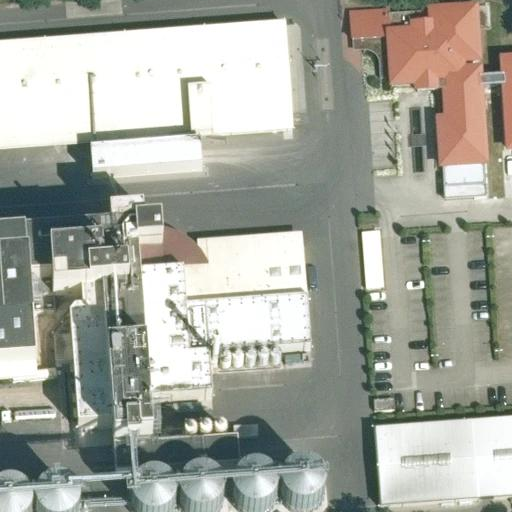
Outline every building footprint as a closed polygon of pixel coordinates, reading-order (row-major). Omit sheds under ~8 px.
[(361,42),(361,47),(365,47),(368,47),(374,49),(379,53),(383,58),(385,65),(385,74),(391,74),(391,88),(416,86),(417,93),(437,92),(444,190),(485,187),(478,73),(462,74),(462,63),(477,62),(474,10),(360,18),(360,15),(351,16),(353,42),(361,42)] [(0,148),(86,142),(89,178),(196,170),(193,133),(287,126),(279,25),(0,47),(0,148)] [(511,59),(500,60),(504,156),(511,155),(511,59)] [(212,403),(209,358),(309,350),(300,235),(167,245),(169,269),(136,271),(133,239),(155,238),(154,213),(120,216),(122,234),(94,236),(94,229),(44,233),(43,225),(20,227),(20,228),(0,229),(0,325),(30,324),(30,315),(52,314),(51,299),(76,297),(77,308),(69,309),(78,427),(100,425),(101,439),(147,435),(145,408),(212,403)] [(511,497),(511,423),(374,434),(380,508),(511,497)] [(111,442),(113,479),(204,473),(202,437),(111,442)]
